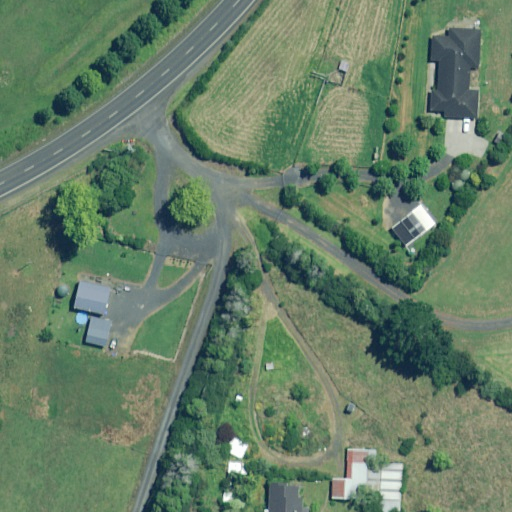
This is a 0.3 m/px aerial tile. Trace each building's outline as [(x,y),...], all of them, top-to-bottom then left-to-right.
[(478,30),(447,29),(447,38),(430,37),(429,60),(436,61),(434,90),(430,90),(429,111),(443,111),(443,117),(474,119),(475,92),(466,91),(467,67),(476,68),(478,30)] [(108,288),(78,282),(72,308),(103,315),(108,288)] [(110,322),(90,317),(84,342),(104,347),(110,322)] [(247,445),(223,434),(216,447),(240,459),(247,445)] [(345,477),(330,476),(329,498),(375,500),(374,511),(399,511),(402,464),(376,463),(377,450),(346,449),(345,477)] [(247,465),(228,463),(227,473),(246,475),(247,465)] [(307,511),(308,509),(302,509),(302,498),(297,498),(297,486),(289,485),(289,482),(268,481),(268,493),(267,509),(263,509),(262,511),(307,511)] [(236,494),(221,493),(221,504),(236,504),(236,494)]
